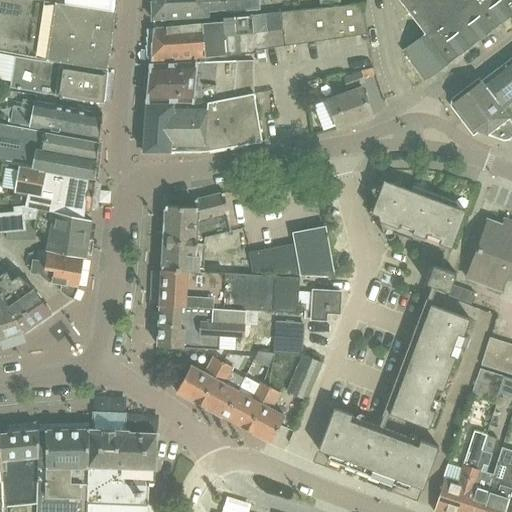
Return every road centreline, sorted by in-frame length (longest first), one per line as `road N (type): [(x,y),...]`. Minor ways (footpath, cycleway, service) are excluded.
road 1 (residential): [(288,475),(363,270),(337,147)]
road 2 (residential): [(131,190),(178,172),(337,147)]
road 3 (residential): [(131,190),(116,143),(126,0)]
road 4 (residential): [(98,359),(131,190)]
road 5 (residential): [(376,139),(511,35)]
road 6 (residential): [(223,462),(98,359)]
road 7 (residential): [(511,170),(427,133),(376,139)]
road 8 (unknown): [(416,111),(384,61),(378,0)]
